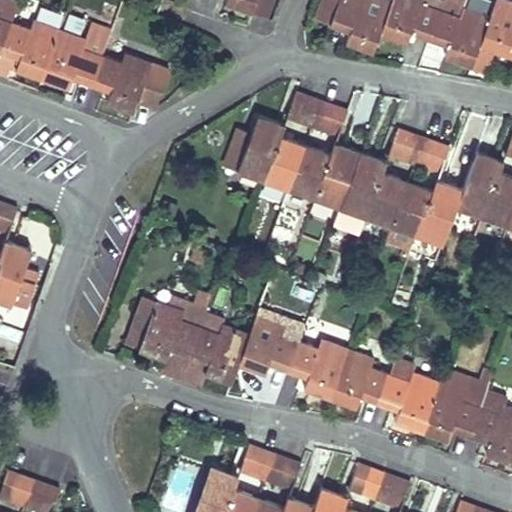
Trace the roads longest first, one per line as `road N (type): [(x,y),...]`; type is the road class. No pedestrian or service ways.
road 1 (residential): [(50,361),(366,437),(511,495)]
road 2 (residential): [(278,48),(511,99)]
road 3 (residential): [(278,48),(127,144)]
road 4 (residential): [(50,361),(38,336),(85,205)]
road 5 (residential): [(114,511),(50,361)]
road 6 (residential): [(127,144),(0,97)]
road 7 (residential): [(163,5),(278,48)]
